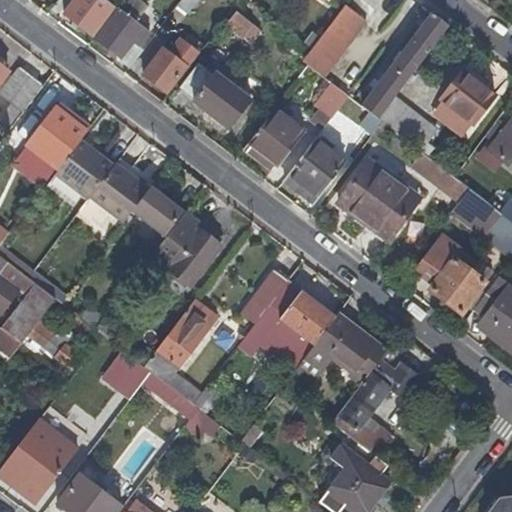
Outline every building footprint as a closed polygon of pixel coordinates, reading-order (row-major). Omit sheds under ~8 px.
[(70,0),(57,17),(83,38),(105,10),(93,0),(70,0)] [(193,0),(177,0),(170,10),(180,18),(193,0)] [(314,52),(306,63),(312,68),(327,79),(370,24),(349,8),(314,52)] [(136,34),(112,15),(90,42),(114,62),(136,34)] [(251,35),(225,15),(217,26),(243,46),(251,35)] [(374,115),(384,123),(401,101),(454,31),(437,18),(367,110),(374,115)] [(178,71),(181,73),(194,57),(174,42),(162,58),(154,52),(136,77),(160,95),(178,71)] [(0,106),(4,109),(14,116),(22,105),(2,90),(13,74),(9,71),(0,83),(0,106)] [(2,90),(22,105),(34,90),(13,74),(2,90)] [(177,95),(189,104),(204,84),(191,75),(177,95)] [(488,102),(455,77),(432,107),(465,131),(488,102)] [(244,104),(208,78),(204,84),(189,104),(224,130),(244,104)] [(346,101),(322,84),(314,94),(321,99),(314,110),(317,112),(330,122),(346,101)] [(401,101),(384,123),(374,128),(403,149),(420,127),(401,101)] [(0,133),(0,134),(14,116),(4,109),(0,113),(0,133)] [(330,122),(317,112),(301,125),(315,135),(330,122)] [(268,113),(239,151),(264,171),(274,158),(279,162),(298,136),(268,113)] [(20,150),(51,173),(72,144),(77,137),(47,114),(20,150)] [(384,123),(374,115),(351,128),(366,140),(374,128),(384,123)] [(511,130),(502,124),(481,153),(511,176),(511,130)] [(309,143),(300,154),(330,177),(339,166),(309,143)] [(51,173),(38,190),(71,214),(81,201),(105,169),(72,144),(51,173)] [(300,154),(277,185),(307,207),(330,177),(300,154)] [(412,202),(362,165),(332,206),(350,218),(352,215),(385,239),(412,202)] [(105,169),(81,201),(116,226),(123,216),(141,192),(107,166),(105,169)] [(441,193),(448,183),(446,182),(426,166),(418,176),(441,193)] [(141,192),(123,216),(158,242),(177,217),(142,191),(141,192)] [(506,227),(511,231),(511,206),(504,201),(493,217),(506,227)] [(179,219),(174,224),(187,234),(191,229),(179,219)] [(187,234),(174,224),(145,263),(183,291),(212,252),(196,240),(200,235),(191,229),(187,234)] [(511,245),(511,231),(506,227),(499,235),(511,245)] [(416,276),(428,286),(445,264),(446,262),(434,253),(416,276)] [(476,287),(445,264),(428,286),(423,294),(454,317),(476,287)] [(0,267),(0,314),(14,296),(27,305),(0,340),(0,353),(8,359),(18,346),(36,322),(48,307),(50,305),(20,282),(0,267)] [(246,299),(261,310),(279,286),(280,284),(265,273),(246,299)] [(511,297),(492,282),(467,315),(477,323),(475,327),(485,334),(482,338),(511,360),(511,297)] [(261,310),(243,334),(259,346),(264,340),(298,365),(329,324),(279,286),(261,310)] [(188,304),(182,312),(206,330),(212,322),(188,304)] [(88,334),(50,305),(48,307),(64,319),(60,325),(72,334),(73,331),(84,339),(88,334)] [(77,321),(91,329),(99,313),(85,305),(77,321)] [(182,312),(151,354),(173,371),(176,373),(207,331),(206,330),(182,312)] [(329,324),(298,365),(313,376),(322,364),(327,368),(332,362),(348,374),(343,381),(354,390),(366,375),(375,362),(381,356),(332,319),(329,324)] [(36,322),(18,346),(64,380),(81,359),(54,338),(53,340),(43,332),(45,329),(36,322)] [(485,334),(475,327),(472,331),(482,338),(485,334)] [(146,378),(188,409),(200,392),(192,386),(187,391),(169,377),(173,371),(151,354),(137,371),(146,378)] [(114,393),(133,368),(120,358),(101,383),(114,393)] [(375,362),(366,375),(384,389),(398,399),(413,379),(396,366),(390,374),(375,362)] [(127,403),(146,378),(137,371),(133,368),(114,393),(127,403)] [(352,432),(354,429),(384,389),(366,375),(354,390),(333,418),(352,432)] [(200,392),(188,409),(194,414),(199,418),(212,400),(201,391),(200,392)] [(199,418),(194,414),(185,425),(202,438),(211,427),(199,418)] [(333,418),(326,427),(371,460),(387,439),(377,431),(369,441),(354,429),(352,432),(333,418)] [(248,431),(236,446),(242,450),(245,453),(256,437),(248,431)] [(16,449),(0,470),(0,480),(23,498),(30,488),(44,471),(16,449)] [(245,453),(242,450),(234,460),(251,472),(258,463),(245,453)] [(384,471),(372,461),(364,472),(338,453),(329,465),(339,473),(322,496),(342,511),(362,511),(383,485),(377,481),(384,471)] [(52,476),(44,471),(30,488),(38,494),(52,476)] [(108,511),(105,509),(110,503),(76,478),(54,508),(59,511),(108,511)] [(105,509),(108,511),(119,511),(120,511),(110,503),(105,509)]
